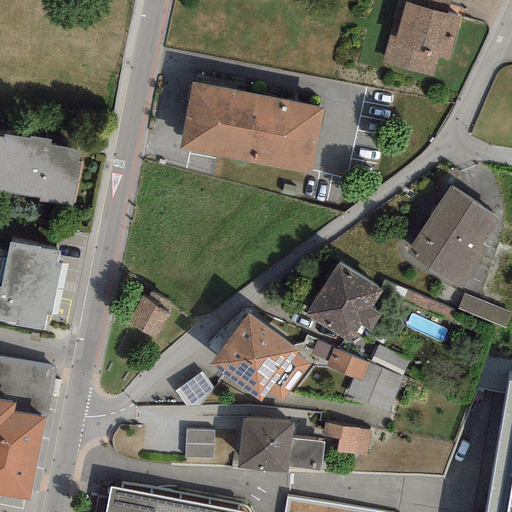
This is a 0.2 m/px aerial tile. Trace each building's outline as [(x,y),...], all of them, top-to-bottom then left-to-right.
[(459,17),(403,0),(397,0),(380,63),(431,77),(437,59),(449,59),(459,17)] [(324,106),(191,82),(178,149),(312,173),(324,106)] [(3,138),(0,137),(0,191),(38,199),(37,204),(74,211),(82,165),(77,164),(79,152),(48,146),(49,140),(30,136),(29,139),(3,134),(3,138)] [(498,217),(449,185),(404,253),(459,286),(488,246),(482,242),(498,217)] [(0,322),(44,330),(47,316),(51,317),(61,265),(55,263),(57,252),(8,243),(7,250),(0,248),(0,322)] [(381,292),(335,264),(305,313),(350,341),(360,326),(369,332),(381,314),(371,308),(381,292)] [(173,305),(142,289),(124,324),(155,340),(173,305)] [(455,309),(405,289),(401,298),(451,319),(455,309)] [(510,313),(463,295),(457,309),(505,327),(510,313)] [(297,351),(248,314),(209,366),(259,404),(268,392),(283,403),(311,365),(296,353),(297,351)] [(368,363),(316,342),(310,356),(327,363),(325,366),(353,378),(360,381),(368,363)] [(408,360),(377,346),(370,361),(401,375),(408,360)] [(13,413),(45,418),(54,368),(0,358),(0,399),(15,402),(13,413)] [(400,377),(368,363),(360,381),(353,378),(346,395),(386,412),(400,377)] [(212,389),(201,372),(175,389),(186,406),(212,389)] [(511,511),(511,379),(506,379),(483,511),(511,511)] [(15,402),(0,399),(0,498),(30,504),(45,418),(13,413),(15,402)] [(292,424),(242,418),(236,468),(287,473),(288,467),(320,471),(323,442),(290,438),(292,424)] [(341,426),(324,423),(321,436),(337,437),(336,453),(365,455),(371,431),(341,426)] [(212,431),(185,430),(184,458),(212,458),(212,431)] [(234,511),(110,489),(106,510),(105,511),(234,511)] [(395,511),(396,510),(287,492),(283,511),(395,511)]
